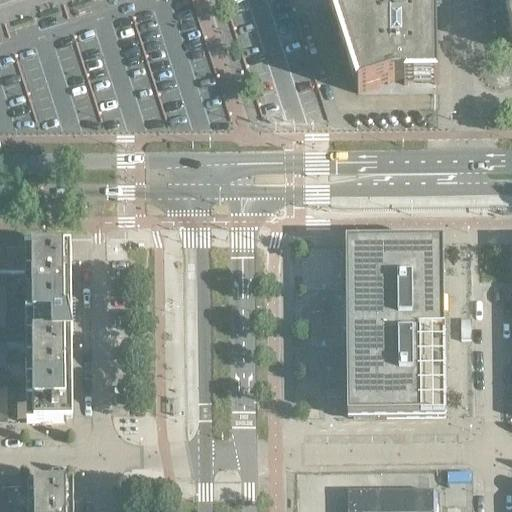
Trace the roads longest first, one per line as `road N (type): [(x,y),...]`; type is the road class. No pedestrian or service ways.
road 1 (tertiary): [(201,193),(205,456)]
road 2 (tertiary): [(246,454),(240,193)]
road 3 (residential): [(246,454),(497,452)]
road 4 (tertiary): [(469,158),(222,161)]
road 5 (tertiary): [(240,193),(469,192)]
road 6 (tertiary): [(222,161),(0,165)]
road 7 (tertiary): [(0,196),(201,193)]
road 8 (residential): [(99,454),(95,260)]
road 9 (residential): [(497,452),(493,305)]
